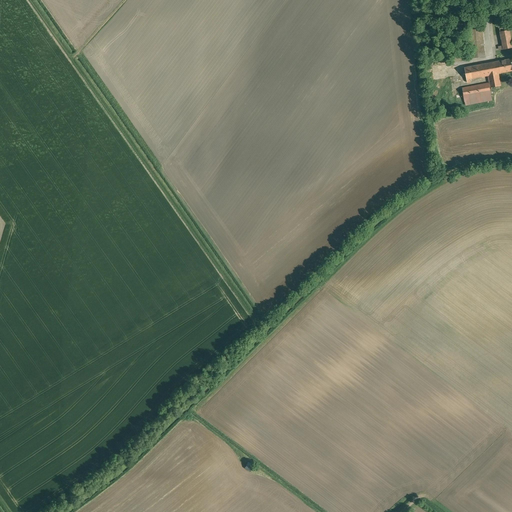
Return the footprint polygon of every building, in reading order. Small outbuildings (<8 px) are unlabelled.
[(511,44),(508,22),(498,24),(503,49),(511,47),(511,44)] [(470,58),(486,56),(482,23),(466,25),(470,58)] [(511,67),(511,60),(464,68),(467,83),(471,83),(471,80),(489,77),(491,88),(501,87),(499,75),(511,72),(511,67)] [(489,83),(462,88),(466,106),(492,101),(489,83)] [(250,463),(245,468),(250,473),(255,468),(250,463)]
